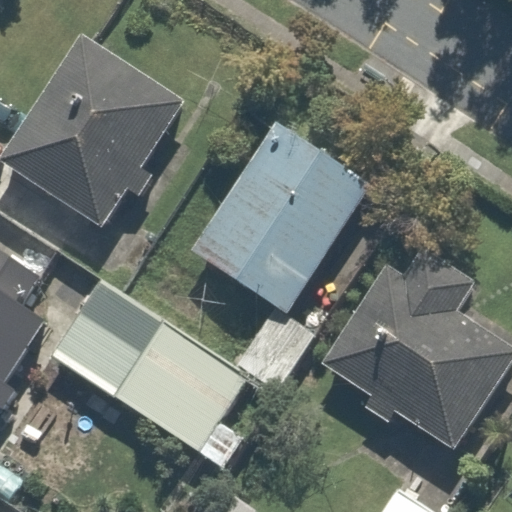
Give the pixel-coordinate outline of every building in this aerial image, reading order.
[(107,230),(191,107),(90,38),(6,161),(107,230)] [(192,252),(275,309),(238,363),(284,394),(327,332),(298,312),(382,191),(282,122),(192,252)] [(0,141),(0,168),(12,149),(0,141)] [(433,248),(410,281),(392,269),(325,364),(457,456),(511,377),(511,352),(460,316),(483,283),(433,248)] [(0,274),(0,392),(55,312),(0,274)] [(109,285),(64,348),(227,467),(273,404),(109,285)] [(441,511),(407,486),(399,497),(368,473),(338,511),(441,511)] [(0,511),(13,511),(0,503),(0,511)]
